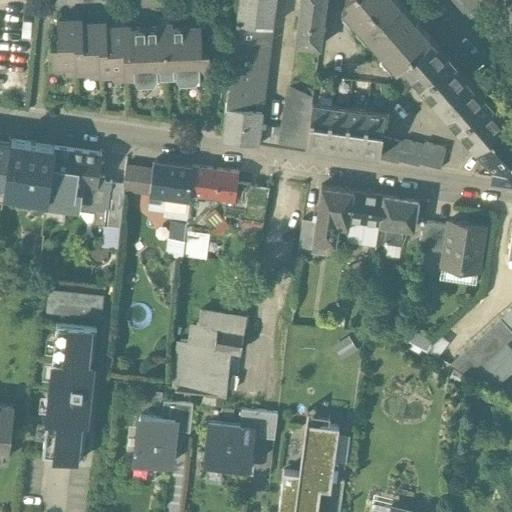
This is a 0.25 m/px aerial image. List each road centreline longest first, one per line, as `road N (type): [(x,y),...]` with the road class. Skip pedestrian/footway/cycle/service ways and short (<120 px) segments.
road 1 (residential): [(511,187),(0,114)]
road 2 (unknown): [(283,155),(256,409)]
